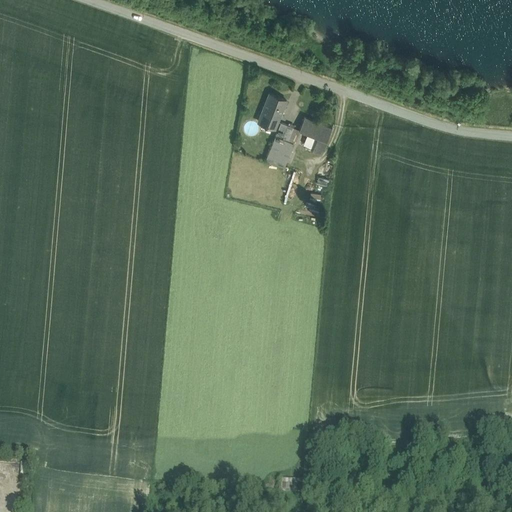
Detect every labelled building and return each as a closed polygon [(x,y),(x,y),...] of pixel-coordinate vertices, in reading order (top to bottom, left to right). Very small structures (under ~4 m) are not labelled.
[(286,100),(269,93),(258,120),(267,123),(267,124),(268,125),(269,124),(276,127),(286,100)] [(332,128),(304,116),(299,130),(317,137),(312,150),(321,154),(332,128)] [(281,122),(275,136),(282,139),(288,125),(281,122)] [(282,139),(292,143),(298,129),(288,125),(282,139)] [(282,139),(275,136),(265,159),(283,166),(292,143),(282,139)] [(294,171),(290,184),(297,186),(300,172),(294,171)]
